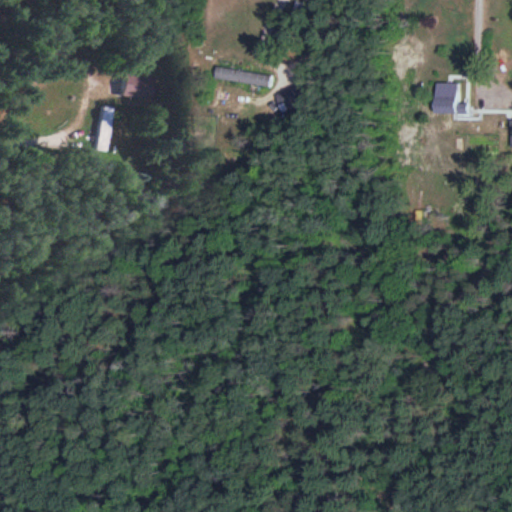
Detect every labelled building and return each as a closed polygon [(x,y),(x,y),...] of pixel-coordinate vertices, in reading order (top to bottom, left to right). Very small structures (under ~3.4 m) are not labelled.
[(298,0),(296,10),(306,13),(309,2),(302,0),(298,0)] [(274,72),(219,64),(217,76),(273,84),(274,72)] [(150,75),(120,70),(116,94),(145,100),(150,75)] [(309,108),(307,86),(281,87),(282,110),(309,108)] [(437,109),(460,110),(461,88),(438,87),(437,109)]
